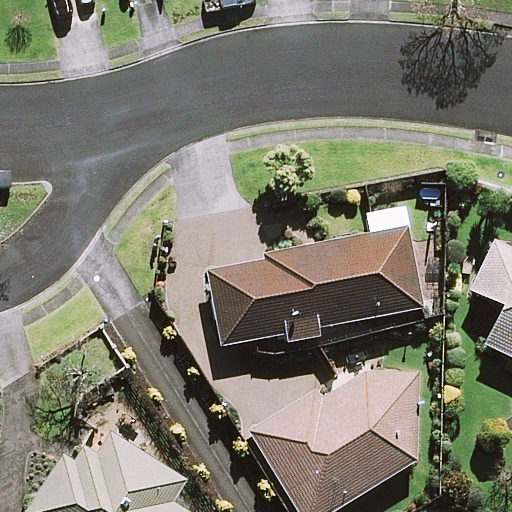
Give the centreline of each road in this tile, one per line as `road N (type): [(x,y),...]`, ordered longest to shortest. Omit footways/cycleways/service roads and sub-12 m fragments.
road 1 (residential): [(511,113),(444,95),(287,95),(124,148)]
road 2 (unknown): [(68,232),(177,382),(257,511)]
road 3 (residential): [(124,148),(68,232),(0,260)]
road 4 (residential): [(124,148),(0,157)]
